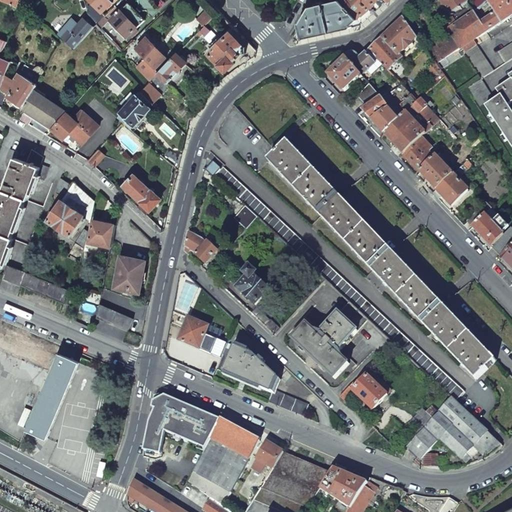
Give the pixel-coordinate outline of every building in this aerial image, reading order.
[(89,0),(95,6),(105,16),(116,6),(110,0),(89,0)] [(342,0),(340,3),(356,20),(362,15),(363,16),(376,5),(374,4),(378,0),(342,0)] [(362,15),(356,20),(361,25),(365,22),(387,3),(383,0),(378,0),(374,4),(376,5),(363,16),(362,15)] [(448,30),(421,46),(434,64),(461,49),(511,16),(511,0),(490,0),(489,1),(487,3),(495,14),(481,23),(474,12),(458,22),(448,29),(448,30)] [(439,0),(450,15),(468,3),(466,0),(439,0)] [(488,0),(467,0),(466,0),(468,3),(474,12),(487,3),(489,1),(488,0)] [(339,1),(323,5),(330,33),(350,29),(352,27),(351,26),(356,20),(340,3),(339,1)] [(129,3),(109,21),(126,38),(144,20),(129,3)] [(323,5),(310,8),(300,24),(304,39),(324,35),(330,33),(323,5)] [(95,6),(88,13),(98,22),(105,16),(95,6)] [(207,10),(197,20),(204,27),(205,26),(214,16),(207,10)] [(411,14),(404,20),(412,32),(420,28),(411,14)] [(98,22),(96,24),(100,28),(109,20),(105,16),(98,22)] [(454,16),(444,22),(448,29),(458,22),(454,16)] [(72,17),(58,34),(74,49),(94,26),(84,18),(79,24),(72,17)] [(404,20),(383,39),(398,55),(405,50),(406,51),(413,45),(412,43),(416,39),(412,32),(404,20)] [(300,24),(292,38),(295,41),(304,39),(300,24)] [(210,31),(205,26),(204,27),(200,31),(197,34),(199,36),(202,34),(205,36),(210,31)] [(213,49),(208,54),(225,73),(235,64),(234,62),(243,54),(247,54),(247,47),(243,47),(249,43),(238,31),(233,36),(230,33),(223,40),(220,37),(211,46),(213,49)] [(148,38),(136,50),(159,74),(171,62),(148,38)] [(380,42),(370,51),(389,71),(402,59),(398,55),(383,39),(380,42)] [(511,43),(499,52),(506,64),(511,59),(511,43)] [(493,72),(476,45),(465,52),(464,50),(459,53),(462,56),(466,54),(483,79),(493,72)] [(363,51),(344,55),(347,59),(362,76),(376,64),(366,53),(365,51),(363,51)] [(188,63),(178,54),(171,62),(159,74),(141,92),(154,104),(171,85),(168,83),(172,79),(173,79),(176,79),(180,74),(180,72),(180,71),(188,63)] [(0,88),(5,74),(10,62),(0,58),(0,88)] [(347,59),(329,76),(344,92),(360,77),(362,79),(364,77),(362,76),(347,59)] [(444,63),(439,66),(450,84),(454,81),(452,78),(458,75),(453,67),(449,69),(444,63)] [(434,64),(431,66),(436,74),(440,72),(434,64)] [(11,87),(13,89),(8,97),(14,101),(13,103),(14,104),(17,106),(19,107),(23,108),(23,107),(34,90),(37,86),(19,75),(16,79),(5,74),(0,88),(0,89),(7,92),(11,87)] [(501,97),(485,107),(511,147),(511,111),(508,106),(511,103),(511,74),(509,76),(511,80),(496,90),(501,97)] [(481,80),(468,87),(480,105),(492,98),(481,80)] [(370,85),(358,98),(369,108),(383,99),(370,85)] [(67,112),(34,90),(23,107),(23,108),(53,128),(67,112)] [(141,92),(121,113),(135,125),(154,104),(141,92)] [(399,110),(388,95),(383,99),(369,108),(364,111),(374,123),(384,135),(418,102),(413,96),(401,106),(402,108),(399,110)] [(433,103),(426,95),(418,102),(384,135),(394,145),(403,154),(399,158),(400,159),(404,155),(422,138),(440,121),(427,106),(428,106),(429,107),(433,103)] [(72,131),(85,141),(99,126),(82,111),(74,120),(67,112),(53,128),(52,129),(64,139),(70,134),(72,131)] [(70,134),(82,144),(85,141),(72,131),(70,134)] [(406,158),(421,173),(435,159),(428,152),(432,149),(422,138),(404,155),(406,158)] [(269,162),(434,335),(432,338),(437,343),(439,341),(477,380),(497,361),(483,346),(459,321),(445,307),(430,291),(407,266),(393,252),(378,236),(354,211),(342,198),(328,184),(302,157),(289,143),(269,162)] [(169,149),(163,156),(178,169),(182,154),(174,153),(169,149)] [(13,165),(0,199),(0,271),(1,272),(14,239),(12,238),(26,199),(29,200),(37,177),(45,179),(49,167),(41,165),(40,168),(16,159),(18,152),(10,150),(6,162),(13,165)] [(99,150),(88,161),(95,167),(105,156),(99,150)] [(435,159),(421,173),(429,182),(437,190),(453,175),(437,158),(435,159)] [(214,162),(205,170),(214,177),(221,170),(214,162)] [(221,170),(214,177),(246,207),(258,218),(327,281),(350,303),(369,321),(393,343),(453,398),(456,401),(465,392),(223,167),(221,170)] [(135,175),(124,186),(137,199),(135,201),(139,205),(141,203),(150,211),(162,199),(153,191),(152,192),(135,175)] [(437,190),(433,194),(438,199),(442,196),(449,203),(452,207),(468,191),(453,175),(437,190)] [(72,186),(62,178),(45,219),(48,221),(52,223),(51,225),(66,236),(67,234),(71,237),(69,238),(73,241),(80,231),(77,228),(96,202),(74,183),(72,186)] [(486,203),(467,222),(473,228),(492,209),(486,203)] [(246,207),(234,219),(246,229),(258,218),(246,207)] [(492,209),(473,228),(487,242),(492,248),(501,257),(511,246),(511,230),(505,236),(501,232),(507,225),(492,209)] [(93,221),(89,243),(111,247),(115,226),(93,221)] [(80,264),(85,247),(88,231),(84,230),(68,257),(80,264)] [(189,233),(186,245),(192,252),(192,251),(206,264),(206,265),(211,269),(228,250),(222,244),(216,250),(209,243),(207,245),(203,240),(189,233)] [(511,246),(501,257),(510,267),(511,268),(511,246)] [(122,256),(115,288),(140,294),(147,261),(122,256)] [(7,266),(2,278),(21,285),(26,273),(7,266)] [(248,277),(238,288),(256,305),(270,290),(255,276),(257,274),(251,268),(245,274),(248,277)] [(26,273),(21,285),(65,304),(68,291),(26,273)] [(308,325),(294,340),(314,359),(335,379),(350,364),(338,353),(369,321),(350,303),(319,336),(308,325)] [(99,304),(97,318),(128,331),(133,319),(99,304)] [(257,308),(251,314),(274,336),(281,329),(257,308)] [(189,318),(180,341),(200,349),(206,335),(210,326),(189,318)] [(0,348),(52,371),(27,430),(44,437),(48,439),(80,363),(0,329),(0,348)] [(206,335),(200,349),(222,359),(223,355),(228,344),(206,335)] [(231,358),(223,355),(222,359),(217,370),(243,381),(271,393),(268,403),(304,418),(309,405),(274,390),(279,378),(256,356),(235,347),(231,358)] [(357,395),(375,411),(389,396),(377,385),(381,381),(376,376),(372,380),(368,376),(353,391),(350,389),(341,398),(347,404),(357,395)] [(145,451),(161,454),(166,432),(184,440),(190,442),(206,449),(212,440),(222,422),(166,397),(155,402),(154,408),(156,409),(151,423),(145,451)] [(417,437),(408,447),(421,460),(441,438),(467,411),(456,401),(453,398),(439,413),(434,419),(417,437)] [(424,410),(434,419),(439,413),(429,405),(424,410)] [(417,437),(434,419),(424,410),(423,409),(406,428),(417,437)] [(467,411),(441,438),(464,460),(468,455),(472,458),(478,451),(485,457),(501,444),(467,411)] [(222,422),(212,440),(251,461),(261,440),(254,437),(234,427),(228,424),(222,422)] [(223,508),(251,461),(212,440),(206,449),(187,482),(210,497),(209,499),(223,508)] [(283,453),(268,443),(259,458),(253,468),(261,473),(266,465),(274,469),(283,453)] [(274,469),(261,488),(308,508),(321,489),(332,473),(307,462),(283,453),(274,469)] [(332,473),(321,489),(351,509),(368,483),(350,475),(334,468),(332,473)] [(351,509),(349,511),(363,511),(378,489),(383,492),(386,484),(384,484),(372,479),(368,483),(351,509)] [(185,511),(134,480),(128,495),(138,502),(140,509),(144,511),(147,511),(150,509),(154,511),(185,511)] [(389,485),(383,499),(391,503),(396,488),(389,485)] [(261,488),(254,500),(282,511),(305,511),(308,508),(261,488)] [(396,488),(391,503),(398,507),(405,494),(407,492),(396,488)] [(449,498),(440,511),(453,511),(459,504),(449,498)] [(227,511),(223,508),(209,499),(202,511),(203,511),(227,511)]
